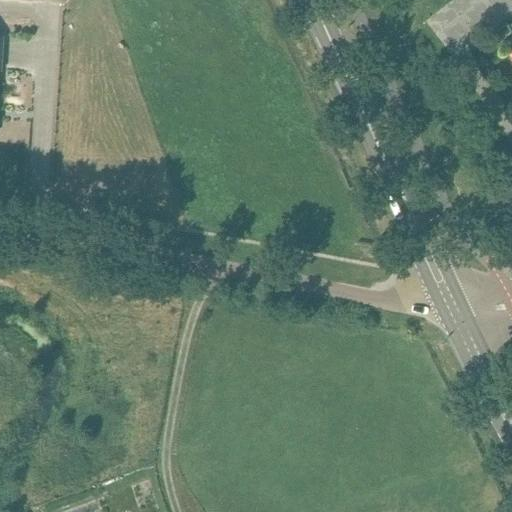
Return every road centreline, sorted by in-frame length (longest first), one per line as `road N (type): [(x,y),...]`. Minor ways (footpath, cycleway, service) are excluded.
road 1 (residential): [(0,226),(376,299),(453,299)]
road 2 (tertiary): [(453,299),(308,0)]
road 3 (tertiary): [(511,417),(453,299)]
